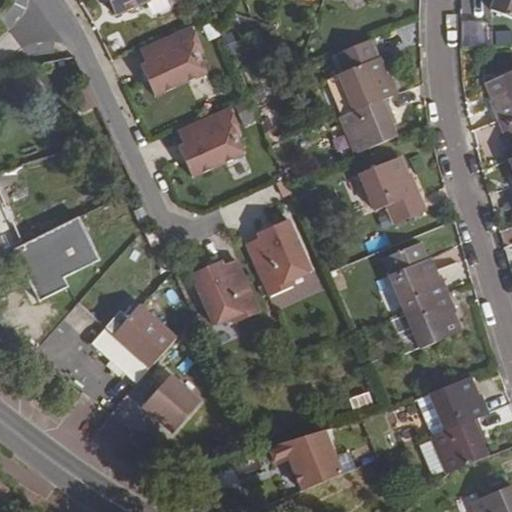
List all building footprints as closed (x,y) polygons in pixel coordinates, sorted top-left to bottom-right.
[(107,0),(115,16),(151,0),(107,0)] [(511,0),(494,0),(490,12),(511,19),(511,0)] [(190,26),(142,48),(149,62),(139,66),(154,97),(205,74),(197,55),(202,52),(190,26)] [(390,75),(386,77),(378,58),(377,58),(370,40),(331,56),(339,76),(353,113),(398,95),(390,75)] [(497,121),(511,114),(511,72),(486,83),(494,101),(489,103),(497,121)] [(339,76),(326,81),(341,118),(353,113),(339,76)] [(72,95),(81,114),(95,107),(87,88),(72,95)] [(355,155),(396,138),(391,125),(389,120),(393,118),(386,100),(353,113),(341,118),(355,155)] [(95,107),(81,114),(94,144),(109,137),(95,107)] [(229,108),(181,129),(187,144),(178,147),(192,179),(244,155),(235,136),(241,134),(229,108)] [(511,114),(497,121),(505,140),(510,138),(511,142),(511,114)] [(110,139),(99,145),(110,169),(122,164),(110,139)] [(392,226),(426,212),(411,174),(407,176),(399,158),(359,174),(374,212),(385,207),(392,226)] [(0,205),(0,246),(3,253),(18,246),(0,205)] [(79,217),(13,249),(39,302),(69,288),(65,279),(101,262),(79,217)] [(262,243),(248,250),(269,298),(296,286),(293,281),(312,272),(289,220),(258,235),(262,243)] [(160,245),(153,231),(145,235),(152,248),(160,245)] [(404,314),(449,295),(441,275),(437,277),(430,259),(428,260),(421,244),(383,259),(390,275),(388,276),(404,314)] [(262,312),(240,264),(226,270),(222,261),(191,275),(215,327),(234,318),(236,324),(262,312)] [(419,350),(460,333),(452,315),(457,313),(449,295),(404,314),(419,350)] [(135,385),(176,338),(139,307),(129,318),(121,311),(90,347),(135,385)] [(192,325),(182,337),(192,346),(202,335),(192,325)] [(142,407),(173,434),(201,403),(170,376),(142,407)] [(443,432),(489,413),(481,395),(476,396),(469,378),(428,395),(443,432)] [(354,412),(373,404),(368,392),(349,399),(354,412)] [(428,395),(416,400),(431,437),(443,432),(428,395)] [(447,474),(487,457),(481,444),(480,439),(484,437),(476,418),(443,432),(431,437),(446,474),(447,474)] [(300,491),(340,475),(322,432),(266,449),(274,466),(287,460),(300,491)] [(431,437),(419,442),(435,479),(446,474),(431,437)] [(0,506),(10,493),(0,485),(0,506)] [(473,511),(511,511),(511,488),(511,485),(470,503),(473,511)]
